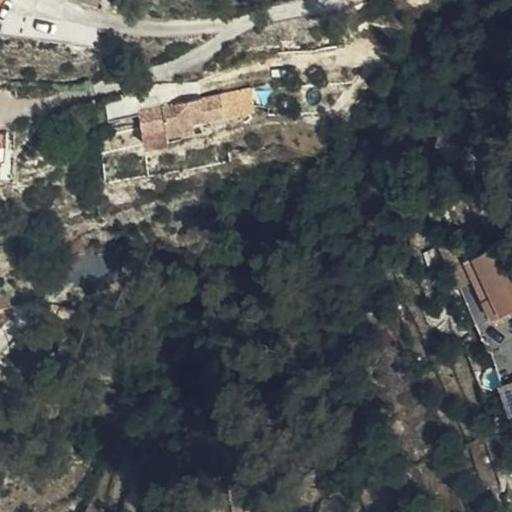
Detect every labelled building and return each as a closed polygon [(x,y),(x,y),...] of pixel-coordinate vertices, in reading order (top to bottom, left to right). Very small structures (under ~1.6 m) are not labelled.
[(268,84),(238,88),(242,114),(272,109),(268,84)] [(238,89),(178,99),(187,129),(225,122),(224,116),(242,114),(238,89)] [(187,129),(178,99),(151,104),(156,142),(180,139),(178,130),(187,129)] [(0,175),(28,177),(30,128),(0,125),(0,175)] [(511,298),(511,228),(475,241),(496,306),(511,298)]
